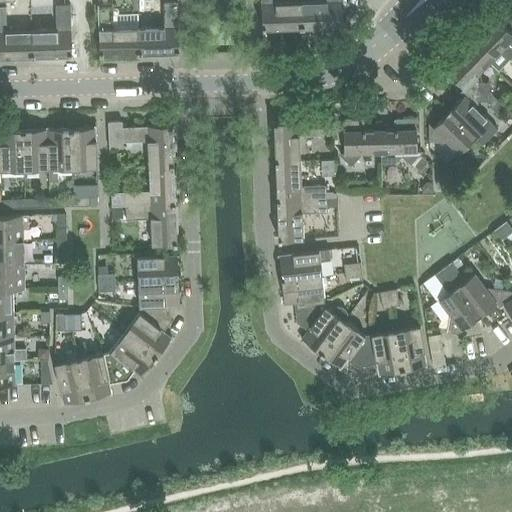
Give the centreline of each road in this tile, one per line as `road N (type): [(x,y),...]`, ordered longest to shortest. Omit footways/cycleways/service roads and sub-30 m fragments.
road 1 (residential): [(511,349),(491,364),(355,389),(283,340),(272,323),(259,83)]
road 2 (residential): [(186,87),(195,325),(155,388),(119,404),(0,422)]
road 3 (tertiary): [(0,90),(186,87)]
road 4 (tertiary): [(408,14),(331,68),(259,83)]
